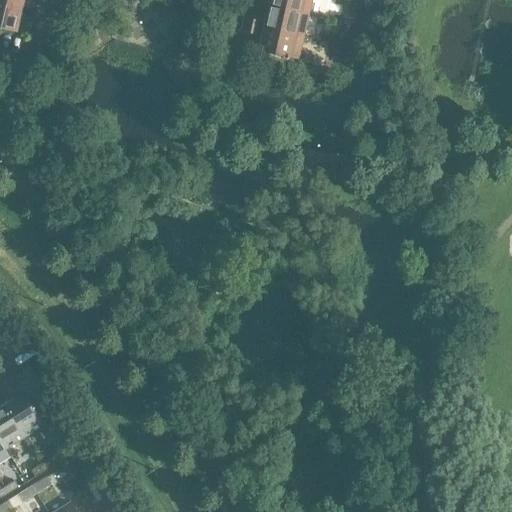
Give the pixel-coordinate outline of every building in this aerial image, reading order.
[(0,0),(0,3),(22,9),(24,0),(0,0)] [(308,14),(311,0),(269,0),(269,5),(308,14)] [(0,28),(17,32),(22,9),(0,3),(0,28)] [(303,36),(308,14),(269,5),(264,27),(303,36)] [(245,14),(243,22),(256,26),(258,17),(245,14)] [(254,34),(256,26),(243,22),(241,31),(254,34)] [(298,59),(303,36),(264,27),(258,51),(291,58),(298,59)] [(23,393),(4,405),(24,437),(43,425),(23,393)] [(24,437),(4,405),(0,407),(0,439),(6,448),(24,437)] [(51,458),(41,464),(45,471),(55,465),(51,458)] [(45,471),(41,464),(31,470),(35,477),(45,471)] [(46,477),(32,486),(36,493),(51,484),(46,477)] [(14,481),(4,487),(9,494),(19,487),(14,481)] [(22,502),(36,493),(32,486),(18,495),(22,502)] [(0,498),(9,494),(4,487),(0,489),(0,498)] [(99,488),(91,492),(96,502),(104,497),(99,488)] [(8,501),(0,505),(0,511),(5,511),(12,508),(8,501)] [(76,511),(71,503),(55,511),(76,511)]
